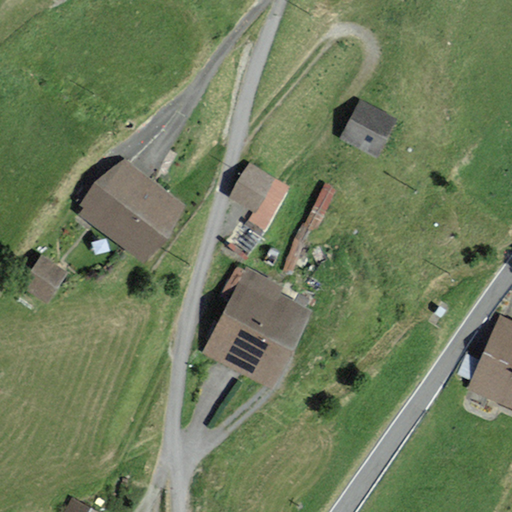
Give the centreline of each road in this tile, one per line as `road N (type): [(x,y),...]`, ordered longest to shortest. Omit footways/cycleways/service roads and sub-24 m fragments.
road 1 (residential): [(282,0),(246,99),(181,350),(174,403),(178,511)]
road 2 (tertiary): [(511,272),(346,511)]
road 3 (track): [(358,79),(369,38),(337,33),(247,135),(238,133)]
